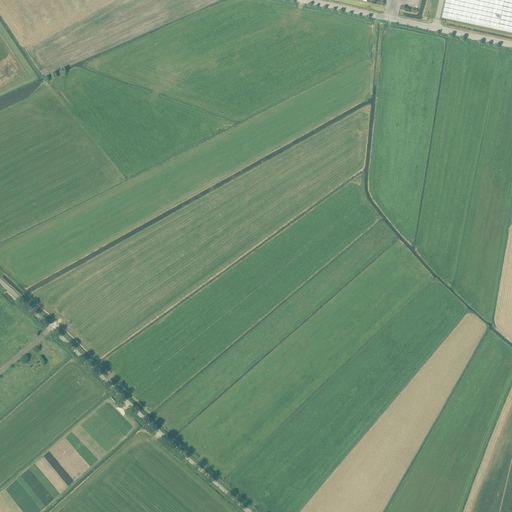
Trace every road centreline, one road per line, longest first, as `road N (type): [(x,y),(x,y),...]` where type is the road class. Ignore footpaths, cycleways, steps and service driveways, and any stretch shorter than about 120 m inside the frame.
road 1 (unclassified): [(248,511),(0,281)]
road 2 (unclassified): [(511,45),(301,0)]
